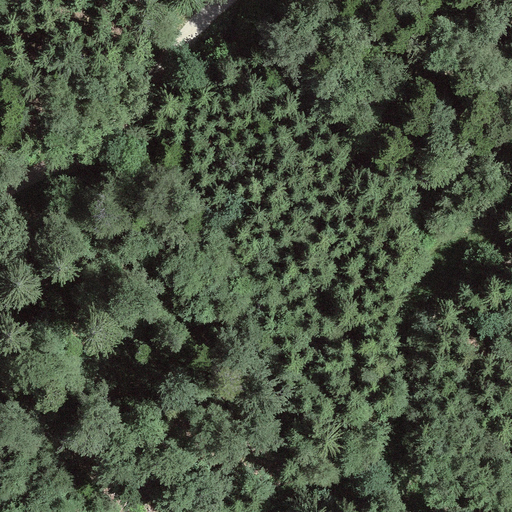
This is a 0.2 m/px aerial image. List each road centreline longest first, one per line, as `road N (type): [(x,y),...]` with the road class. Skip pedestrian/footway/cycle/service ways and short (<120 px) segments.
road 1 (track): [(246,511),(360,465),(395,437),(421,305),(443,265),(483,247),(511,256)]
road 2 (track): [(229,0),(190,35),(122,123),(0,195)]
